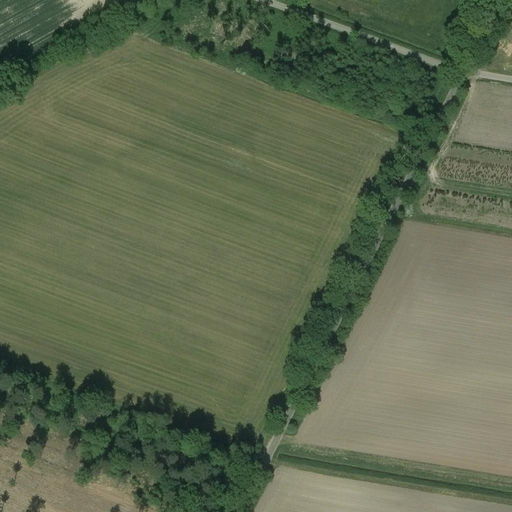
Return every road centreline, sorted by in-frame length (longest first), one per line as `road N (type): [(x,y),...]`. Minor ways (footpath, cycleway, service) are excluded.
road 1 (unclassified): [(239,511),(463,71)]
road 2 (unclassified): [(271,0),(463,71)]
